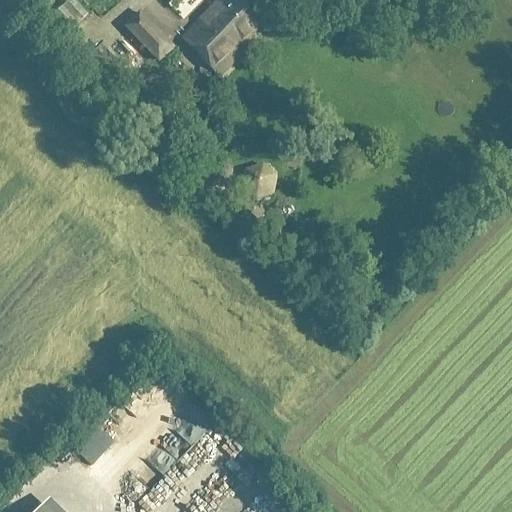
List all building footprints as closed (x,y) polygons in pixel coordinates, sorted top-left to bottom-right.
[(249,42),(245,38),(264,19),(244,0),(219,0),(181,40),(218,75),(249,42)] [(123,22),(157,57),(172,44),(137,9),(123,22)] [(96,47),(82,60),(110,89),(123,76),(96,47)] [(276,177),(262,165),(243,171),(240,189),(254,202),(272,195),(276,177)] [(122,400),(109,410),(125,429),(138,419),(122,400)] [(185,448),(161,471),(173,484),(198,462),(185,448)] [(188,495),(204,510),(217,497),(201,481),(188,495)] [(142,509),(153,497),(145,490),(134,502),(142,509)] [(62,511),(48,498),(34,511),(62,511)]
